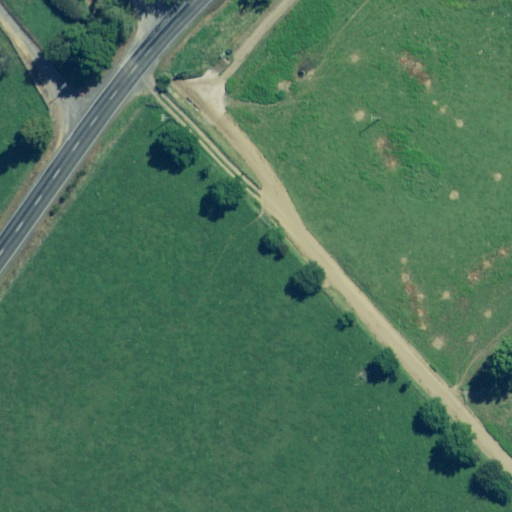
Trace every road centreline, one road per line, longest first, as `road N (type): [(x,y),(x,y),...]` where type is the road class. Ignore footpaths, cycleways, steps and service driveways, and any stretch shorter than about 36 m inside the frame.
road 1 (primary): [(195,0),(114,93),(0,253)]
road 2 (track): [(0,1),(96,119)]
